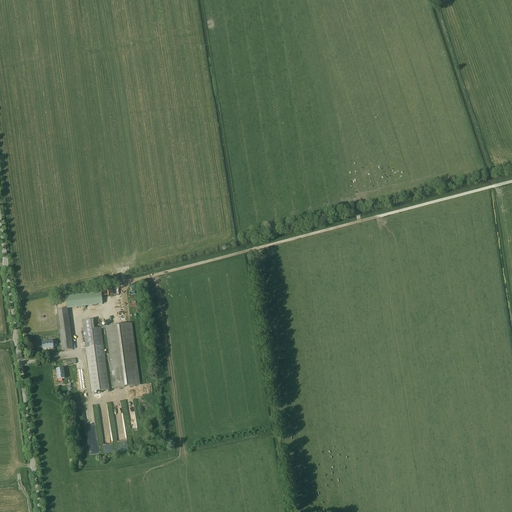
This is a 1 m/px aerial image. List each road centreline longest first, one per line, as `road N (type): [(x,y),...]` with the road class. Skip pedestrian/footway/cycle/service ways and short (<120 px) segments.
road 1 (track): [(93,447),(74,316),(117,307),(126,282),(511,181)]
road 2 (unclassified): [(38,511),(0,216)]
